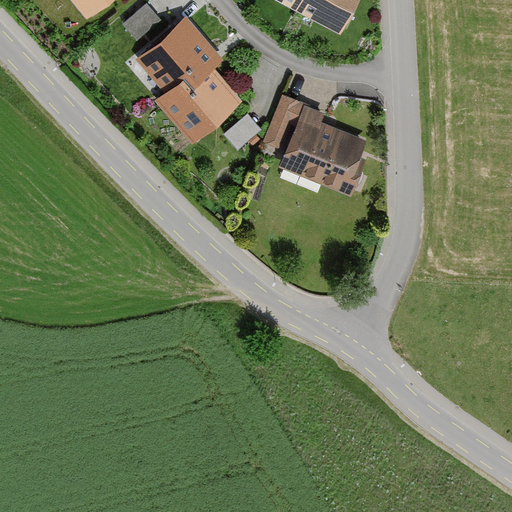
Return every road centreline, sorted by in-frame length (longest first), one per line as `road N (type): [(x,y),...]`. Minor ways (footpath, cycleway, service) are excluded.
road 1 (unclassified): [(347,347),(267,301),(194,239),(0,38)]
road 2 (residential): [(401,73),(409,212),(396,274),(347,347)]
road 3 (residential): [(216,0),(260,46),(299,70),(401,73)]
road 4 (unclassified): [(511,473),(347,347)]
